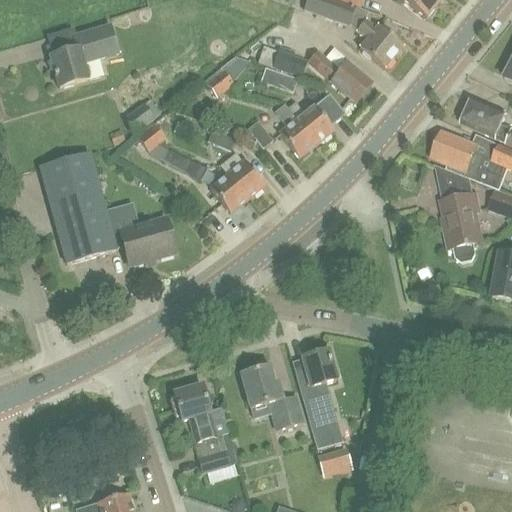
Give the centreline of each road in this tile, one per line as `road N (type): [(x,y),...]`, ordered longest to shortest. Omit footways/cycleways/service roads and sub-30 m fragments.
road 1 (secondary): [(227,280),(347,177),(496,0)]
road 2 (unclassified): [(63,378),(0,197)]
road 3 (residential): [(396,336),(251,307),(227,280)]
road 4 (residential): [(366,511),(396,336)]
road 5 (residential): [(164,511),(118,350)]
road 6 (secondary): [(118,350),(227,280)]
